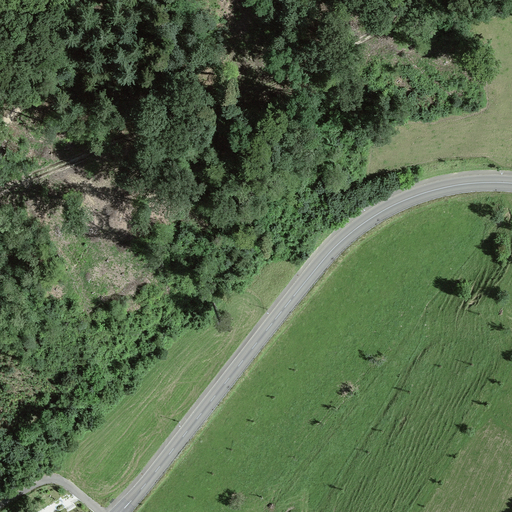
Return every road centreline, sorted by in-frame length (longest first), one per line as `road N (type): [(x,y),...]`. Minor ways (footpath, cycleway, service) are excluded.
road 1 (tertiary): [(118,511),(358,226),(403,198),(458,183),(511,182)]
road 2 (track): [(101,0),(0,125)]
road 3 (track): [(0,505),(54,477),(102,511)]
